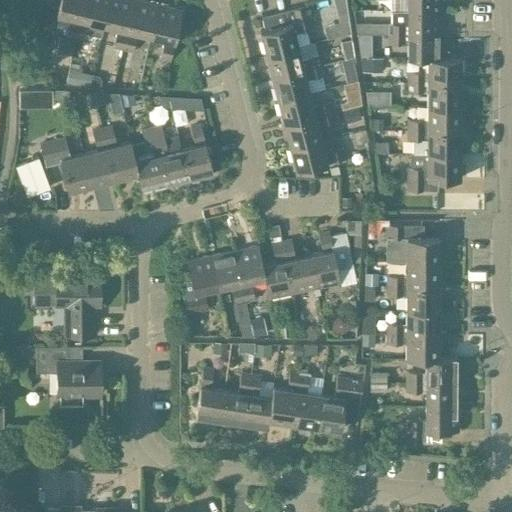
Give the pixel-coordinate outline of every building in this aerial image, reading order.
[(70,18),(66,37),(77,40),(86,0),(61,0),(58,15),(70,18)] [(103,25),(105,25),(110,0),(86,0),(77,40),(86,42),(88,34),(101,37),(103,25)] [(118,28),(117,29),(113,48),(123,51),(134,0),(110,0),(105,25),(118,28)] [(133,53),(137,33),(151,36),(158,4),(140,0),(134,0),(123,51),(133,53)] [(407,0),(408,9),(440,9),(440,0),(407,0)] [(170,62),(174,42),(182,10),(158,4),(151,36),(164,39),(159,59),(170,62)] [(262,17),(265,29),(260,31),(266,54),(299,46),(296,32),(313,28),(307,5),(262,17)] [(440,9),(408,9),(408,11),(404,11),(392,11),(391,11),(391,23),(387,23),(387,33),(440,34),(440,9)] [(407,58),(427,58),(440,58),(440,34),(387,33),(387,44),(408,44),(407,58)] [(372,35),(359,35),(359,45),(372,45),(372,35)] [(299,46),(266,54),(272,77),(323,65),(320,55),(302,59),(299,46)] [(440,58),(427,58),(427,72),(407,71),(407,82),(459,82),(460,58),(440,58)] [(323,65),(272,77),(278,101),(311,92),(311,91),(324,87),(321,76),(325,75),(323,65)] [(427,106),(459,106),(459,82),(407,82),(407,92),(427,93),(427,106)] [(368,90),(368,102),(387,102),(387,90),(368,90)] [(311,92),(278,101),(284,124),(334,111),(332,102),(314,106),(311,92)] [(459,106),(427,106),(426,119),(406,119),(406,130),(459,130),(459,106)] [(334,111),(284,124),(289,146),(322,138),(319,125),(337,121),(334,111)] [(205,142),(200,123),(190,126),(194,145),(182,148),(190,180),(213,174),(205,142)] [(161,124),(151,126),(166,186),(190,180),(182,148),(181,148),(177,134),(164,137),(161,124)] [(102,127),(107,146),(115,179),(138,173),(132,147),(130,140),(116,143),(112,125),(102,127)] [(143,140),(131,143),(132,147),(138,173),(143,192),(166,186),(151,126),(141,129),(143,140)] [(107,146),(102,127),(91,130),(96,149),(83,152),(91,185),(115,179),(107,146)] [(426,154),(459,154),(459,130),(406,130),(407,140),(412,140),(413,154),(426,153),(426,154)] [(55,139),(61,163),(69,190),(91,185),(83,152),(69,155),(65,137),(55,139)] [(344,148),(326,153),(322,138),(289,146),(295,171),(326,163),(327,164),(347,159),(344,148)] [(61,163),(55,139),(39,143),(45,166),(61,163)] [(437,191),(437,178),(459,178),(459,154),(426,154),(426,168),(406,167),(406,191),(437,191)] [(346,219),(346,233),(361,234),(361,220),(346,219)] [(278,225),(268,227),(270,237),(280,235),(278,225)] [(386,248),(385,261),(406,261),(438,262),(438,238),(423,238),(421,238),(421,225),(386,225),(386,248)] [(345,232),(330,235),(329,231),(318,234),(322,252),(308,255),(316,287),(340,281),(337,269),(353,266),(346,233),(345,232)] [(281,242),(292,292),(316,287),(308,255),(295,258),(291,240),(281,242)] [(262,265),(264,277),(269,297),(292,292),(281,242),(271,244),(275,262),(262,265)] [(264,277),(262,265),(257,245),(234,250),(245,302),(255,300),(251,280),(264,277)] [(210,255),(217,288),(231,285),(235,304),(245,302),(234,250),(210,255)] [(209,310),(204,291),(217,288),(210,255),(187,260),(191,279),(180,282),(187,315),(209,310)] [(438,262),(406,261),(406,276),(386,275),(385,286),(438,286),(438,262)] [(98,277),(55,277),(33,278),(33,305),(66,304),(67,334),(91,334),(90,305),(98,304),(98,277)] [(406,310),(438,310),(438,286),(385,286),(385,296),(406,296),(406,310)] [(375,344),(377,308),(364,308),(362,344),(375,344)] [(438,310),(406,310),(406,324),(385,324),(385,334),(438,334),(438,310)] [(426,357),(438,358),(438,334),(385,334),(385,344),(406,344),(406,357),(426,357)] [(36,357),(36,347),(7,347),(7,357),(36,357)] [(63,347),(36,347),(36,357),(36,372),(56,372),(56,393),(59,393),(59,404),(82,403),(83,393),(99,393),(99,362),(81,362),(71,362),(63,362),(63,347)] [(426,357),(426,372),(405,372),(405,382),(458,382),(458,358),(438,358),(426,357)] [(199,386),(195,418),(217,421),(223,389),(210,387),(213,368),(202,366),(199,386)] [(289,369),(287,388),(272,386),(271,396),(267,418),(291,422),(299,370),(289,369)] [(299,370),(291,422),(315,425),(320,393),(307,391),(309,372),(299,370)] [(386,372),(370,371),(369,382),(386,382),(386,372)] [(223,389),(217,421),(241,425),(250,373),(240,372),(237,391),(223,389)] [(260,375),(250,373),(241,425),(266,429),(267,418),(271,396),(258,394),(260,375)] [(337,376),(334,395),(320,393),(315,425),(339,429),(343,402),(359,404),(362,379),(337,376)] [(369,391),(386,391),(386,382),(369,382),(369,391)] [(425,406),(458,406),(458,382),(405,382),(405,392),(425,392),(425,406)] [(405,430),(405,443),(429,443),(429,430),(441,430),(458,430),(458,406),(425,406),(425,420),(406,419),(406,430),(405,430)]
